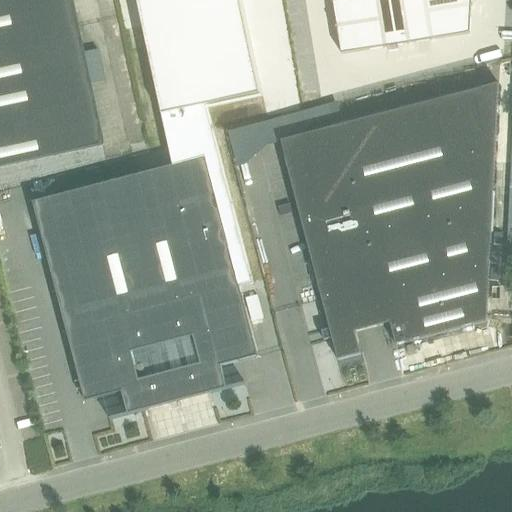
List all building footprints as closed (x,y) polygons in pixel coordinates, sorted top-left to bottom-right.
[(0,0),(0,166),(101,145),(69,0),(0,0)] [(136,0),(172,167),(120,180),(178,403),(211,394),(227,390),(221,366),(258,357),(235,267),(247,264),(206,107),(261,96),(240,0),(136,0)] [(332,0),(342,54),(469,34),(471,0),(332,0)] [(472,111),(287,159),(322,299),(330,329),(332,338),(338,360),(361,355),(355,333),(390,323),(396,345),(487,322),(493,190),(499,84),(468,93),(472,111)] [(120,180),(33,203),(85,402),(122,392),(128,416),(178,403),(120,180)]
